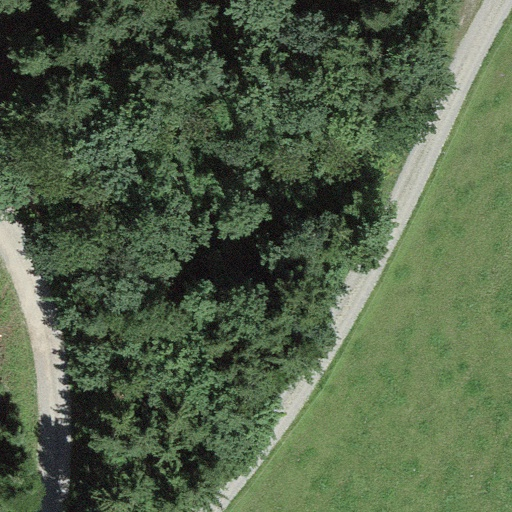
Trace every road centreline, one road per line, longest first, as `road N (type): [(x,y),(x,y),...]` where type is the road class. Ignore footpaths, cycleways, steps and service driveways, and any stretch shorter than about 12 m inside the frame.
road 1 (track): [(211,511),(356,300),(511,13)]
road 2 (track): [(0,228),(40,305),(42,511)]
